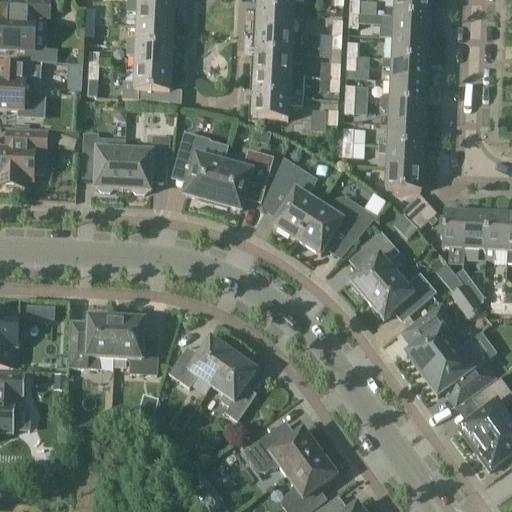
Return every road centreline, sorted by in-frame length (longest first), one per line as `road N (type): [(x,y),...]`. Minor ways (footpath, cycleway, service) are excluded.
road 1 (unclassified): [(437,511),(327,359),(288,318),(241,286),(178,266),(0,252)]
road 2 (residential): [(511,173),(487,167),(471,143),(475,0)]
